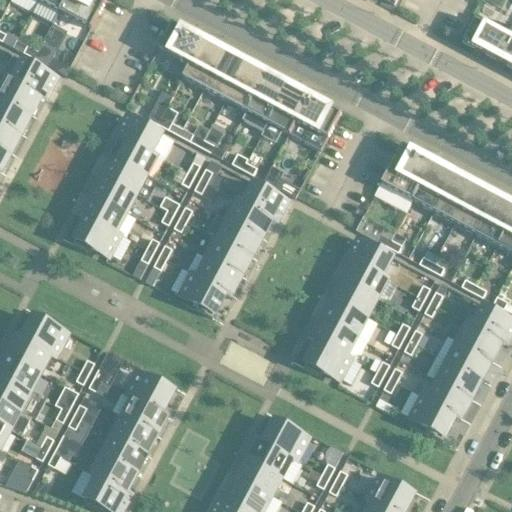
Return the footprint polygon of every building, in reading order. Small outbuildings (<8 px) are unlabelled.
[(39,0),(38,2),(59,13),(66,0),(39,0)] [(66,0),(98,17),(107,0),(66,0)] [(495,60),(509,34),(476,17),(462,43),(495,60)] [(183,79),(203,42),(198,40),(199,38),(172,23),(158,50),(189,66),(182,79),(183,79)] [(495,60),(511,69),(511,29),(509,34),(495,60)] [(208,45),(203,42),(183,79),(204,90),(224,54),(219,51),(220,49),(209,43),(208,45)] [(34,60),(38,53),(27,47),(23,55),(34,60)] [(38,53),(34,60),(45,66),(49,59),(38,53)] [(229,56),(224,54),(204,90),(225,102),(245,65),(240,62),(241,60),(230,54),(229,56)] [(8,79),(45,99),(49,92),(50,93),(57,80),(24,62),(13,81),(8,78),(8,79)] [(245,65),(225,102),(247,113),(266,76),(261,74),(262,72),(251,66),(250,68),(245,65)] [(271,79),(266,76),(247,113),(268,124),(287,88),(282,85),(283,83),(272,77),(271,79)] [(8,79),(0,93),(0,99),(31,116),(38,104),(36,103),(39,97),(45,100),(45,99),(8,79)] [(292,90),(287,88),(268,124),(289,136),(309,99),(304,96),(305,94),(293,88),(292,90)] [(0,99),(0,123),(21,135),(27,123),(26,122),(29,116),(31,117),(31,116),(0,99)] [(313,102),(309,99),(289,136),(296,123),(327,140),(341,114),(314,100),(313,102)] [(158,126),(162,119),(151,114),(147,121),(158,126)] [(122,131),(118,138),(156,158),(156,157),(151,154),(161,135),(128,118),(121,131),(122,131)] [(162,119),(158,126),(168,132),(172,125),(162,119)] [(0,123),(0,148),(11,154),(17,142),(16,141),(19,135),(20,136),(21,135),(0,123)] [(200,149),(204,142),(193,136),(189,143),(200,149)] [(156,158),(118,138),(118,139),(123,142),(120,148),(119,147),(112,159),(146,177),(156,158)] [(215,148),(204,142),(200,149),(211,155),(215,148)] [(381,185),(413,202),(432,165),(428,163),(429,161),(402,146),(381,185)] [(0,172),(0,173),(7,161),(6,160),(9,154),(10,155),(11,154),(0,148),(0,172)] [(109,166),(102,178),(136,196),(146,177),(112,159),(112,160),(113,161),(110,167),(109,166)] [(243,172),(246,165),(236,159),(232,166),(243,172)] [(187,175),(194,179),(200,168),(193,164),(187,175)] [(257,170),(246,165),(243,172),(253,177),(257,170)] [(432,165),(413,202),(434,213),(454,177),(449,174),(450,172),(438,166),(437,168),(432,165)] [(206,171),(200,182),(207,186),(213,175),(206,171)] [(194,179),(187,175),(181,186),(189,189),(194,179)] [(264,183),(274,189),(278,182),(267,176),(264,183)] [(454,177),(434,213),(455,225),(475,188),(470,185),(471,183),(459,177),(458,179),(454,177)] [(98,185),(92,197),(125,215),(136,196),(102,178),(101,179),(103,180),(100,186),(98,185)] [(207,186),(200,182),(194,192),(201,196),(207,186)] [(233,199),(276,222),(279,215),(281,216),(288,203),(254,185),(244,204),(233,199)] [(475,188),(455,225),(476,236),(496,199),(491,196),(492,195),(481,188),(480,190),(475,188)] [(88,204),(82,216),(120,237),(121,236),(116,234),(125,215),(92,197),(91,198),(93,199),(90,205),(88,204)] [(233,199),(223,218),(262,239),(268,227),(267,226),(270,220),(275,223),(276,222),(233,199)] [(496,199),(476,236),(498,247),(511,220),(511,205),(502,200),(501,202),(496,199)] [(167,213),(174,217),(180,206),(173,202),(167,213)] [(185,209),(180,220),(187,224),(192,213),(185,209)] [(174,217),(167,213),(161,224),(168,227),(174,217)] [(120,237),(82,216),(81,217),(87,220),(73,245),(90,254),(92,249),(109,258),(120,237)] [(262,239),(223,218),(222,219),(228,222),(218,239),(213,237),(252,258),(258,246),(257,245),(260,239),(261,240),(262,239)] [(187,224),(180,220),(174,230),(181,234),(187,224)] [(511,220),(498,247),(511,254),(511,220)] [(377,243),(388,249),(391,242),(381,236),(377,243)] [(213,237),(202,256),(241,277),(248,265),(247,264),(250,258),(251,259),(252,258),(213,237)] [(147,251),(154,255),(159,244),(152,240),(147,251)] [(354,265),(386,282),(387,281),(382,278),(392,259),(358,241),(351,254),(353,255),(349,262),(354,265)] [(131,263),(139,247),(131,242),(122,258),(131,263)] [(391,242),(388,249),(398,255),(402,248),(391,242)] [(159,258),(166,262),(172,251),(165,247),(159,258)] [(154,255),(147,251),(141,262),(148,266),(154,255)] [(241,277),(202,256),(202,257),(207,260),(198,278),(193,275),(192,276),(231,296),(238,284),(236,283),(240,277),(241,278),(241,277)] [(166,262),(159,258),(153,269),(161,272),(166,262)] [(419,266),(430,272),(434,265),(423,259),(419,266)] [(376,301),(386,282),(354,265),(351,271),(349,270),(342,283),(344,284),(376,301)] [(434,265),(430,272),(440,277),(444,270),(434,265)] [(231,296),(192,276),(181,296),(198,306),(195,311),(212,319),(225,294),(231,297),(231,296)] [(461,289),(472,294),(476,287),(465,281),(461,289)] [(366,320),(376,301),(344,284),(341,290),(339,289),(332,302),(334,303),(366,320)] [(417,299),(424,302),(430,291),(423,287),(417,299)] [(476,287),(472,294),(483,300),(487,293),(476,287)] [(436,294),(430,305),(437,309),(443,298),(436,294)] [(419,312),(424,302),(417,299),(412,308),(419,312)] [(504,311),(508,304),(497,299),(493,306),(504,311)] [(356,339),(366,320),(334,303),(330,309),(329,308),(322,321),(323,322),(356,339)] [(437,309),(430,305),(424,315),(432,319),(437,309)] [(468,326),(500,343),(505,346),(509,338),(510,339),(511,336),(511,322),(484,308),(474,327),(468,324),(468,326)] [(17,338),(56,359),(67,338),(50,329),(53,323),(36,315),(23,340),(17,337),(17,338)] [(346,357),(356,339),(323,322),(320,328),(319,327),(312,340),(317,343),(351,361),(352,360),(346,357)] [(396,337),(404,341),(410,329),(403,325),(396,337)] [(457,345),(489,362),(491,363),(498,350),(496,349),(500,343),(468,326),(457,345)] [(415,332),(409,343),(416,347),(423,336),(415,332)] [(398,350),(404,341),(396,337),(391,347),(398,350)] [(56,359),(17,338),(10,350),(12,351),(8,357),(7,356),(6,357),(40,375),(50,356),(55,359),(56,359)] [(340,381),(351,361),(317,343),(304,368),(321,377),(323,372),(340,381)] [(416,347),(409,343),(404,353),(411,357),(416,347)] [(447,364),(479,381),(481,382),(488,369),(486,368),(489,362),(457,345),(447,364)] [(0,377),(35,397),(36,396),(30,393),(40,375),(6,357),(0,369),(1,370),(0,372),(0,377)] [(82,372),(89,376),(94,366),(87,362),(82,372)] [(376,375),(383,379),(390,367),(382,363),(376,375)] [(437,383),(469,400),(471,401),(478,388),(476,387),(479,381),(447,364),(437,383)] [(100,369),(94,379),(101,383),(107,372),(100,369)] [(395,370),(389,382),(396,385),(402,374),(395,370)] [(89,376),(82,372),(76,383),(83,387),(89,376)] [(378,389),(383,379),(376,375),(371,385),(378,389)] [(127,397),(166,418),(167,417),(161,414),(175,389),(158,380),(156,385),(139,376),(127,397)] [(35,397),(0,377),(0,402),(25,416),(35,397)] [(101,383),(94,379),(89,390),(96,394),(101,383)] [(396,385),(389,382),(384,391),(391,395),(396,385)] [(422,397),(421,399),(455,417),(460,420),(467,407),(466,406),(469,400),(437,383),(428,400),(422,397)] [(132,400),(122,419),(156,437),(157,436),(155,435),(158,429),(160,430),(166,418),(127,397),(127,398),(132,400)] [(375,406),(393,417),(398,410),(379,399),(375,406)] [(455,417),(421,399),(411,419),(427,428),(425,433),(442,442),(455,417)] [(61,411),(68,414),(74,404),(67,400),(61,411)] [(0,426),(10,432),(19,414),(25,416),(0,402),(0,426)] [(74,417),(81,421),(87,410),(80,407),(74,417)] [(68,414),(61,411),(56,421),(63,425),(68,414)] [(81,421),(74,417),(68,428),(75,432),(81,421)] [(122,419),(112,438),(146,456),(146,455),(145,454),(148,448),(150,449),(156,437),(122,419)] [(258,442),(297,463),(308,442),(291,433),(293,428),(277,419),(263,444),(258,441),(258,442)] [(0,449),(10,432),(0,426),(0,449)] [(47,438),(41,449),(48,453),(54,442),(47,438)] [(112,438),(102,457),(136,475),(136,474),(135,473),(138,467),(139,468),(146,456),(112,438)] [(296,464),(297,463),(258,442),(251,454),(252,455),(249,461),(248,460),(247,461),(281,479),(291,461),(296,464)] [(54,455),(61,459),(66,449),(59,445),(54,455)] [(48,453),(41,449),(35,459),(42,463),(48,453)] [(61,459),(54,455),(48,466),(55,470),(61,459)] [(102,457),(92,476),(130,496),(130,495),(125,492),(128,486),(129,487),(136,475),(102,457)] [(281,479),(247,461),(241,473),(242,474),(239,480),(238,479),(237,480),(271,498),(281,479)] [(322,476),(329,480),(335,470),(328,466),(322,476)] [(32,482),(38,471),(31,468),(25,478),(32,482)] [(335,483),(342,487),(348,476),(340,472),(335,483)] [(130,496),(92,476),(92,477),(97,480),(84,504),(99,511),(100,511),(103,507),(111,511),(122,511),(127,503),(126,503),(130,496)] [(323,491),(329,480),(322,476),(316,487),(323,491)] [(263,511),(271,498),(237,480),(231,492),(232,493),(229,499),(224,496),(223,497),(250,511),(263,511)] [(367,501),(388,511),(404,511),(415,493),(398,484),(395,489),(378,480),(367,501)] [(336,498),(342,487),(335,483),(329,494),(336,498)] [(250,511),(223,497),(220,504),(218,503),(213,511),(250,511)] [(372,504),(367,511),(388,511),(367,501),(372,504)]
